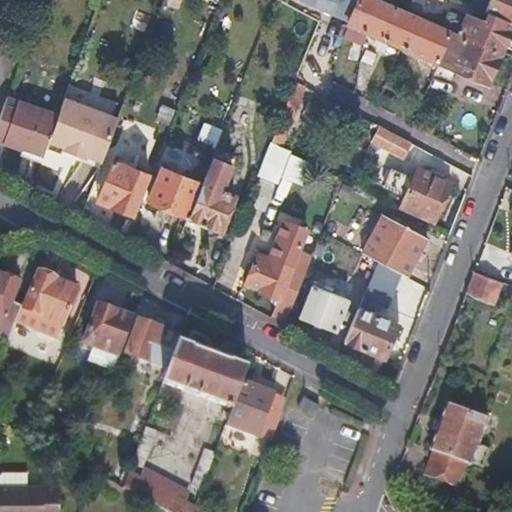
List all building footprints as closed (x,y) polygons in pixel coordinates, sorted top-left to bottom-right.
[(358,0),(311,0),(352,17),(358,0)] [(381,0),(358,0),(352,17),(350,21),(441,60),(444,55),(453,30),(443,26),(381,0)] [(511,0),(489,0),(486,10),(489,12),(511,21),(511,0)] [(443,26),(453,30),(460,33),(467,17),(450,10),(443,26)] [(501,50),(511,23),(511,21),(489,12),(486,20),(468,14),(467,17),(460,33),(501,50)] [(316,39),(326,42),(332,26),(323,22),(316,39)] [(487,82),(501,50),(460,33),(453,30),(444,55),(455,60),(454,63),(460,66),(458,70),(487,82)] [(297,81),(273,141),(282,146),(303,95),(320,103),(324,95),(297,81)] [(59,114),(50,139),(66,146),(65,148),(88,156),(88,154),(104,159),(120,117),(65,97),(59,114)] [(45,155),(50,139),(59,114),(21,101),(7,141),(45,155)] [(165,102),(159,117),(170,122),(176,107),(165,102)] [(374,121),(367,134),(409,158),(416,145),(374,121)] [(282,146),(273,141),(269,150),(260,174),(280,183),(284,176),(304,183),(312,163),(282,146)] [(189,216),(221,229),(236,194),(223,188),(237,154),(217,146),(189,216)] [(113,203),(112,205),(132,214),(149,173),(116,159),(101,198),(113,203)] [(415,161),(411,170),(394,163),(385,184),(409,195),(404,206),(436,220),(453,183),(446,180),(448,175),(415,161)] [(162,164),(148,199),(185,214),(199,180),(162,164)] [(364,249),(382,259),(402,271),(409,274),(429,238),(385,213),(364,249)] [(272,258),(260,252),(247,282),(263,289),(262,290),(281,298),(276,311),(289,316),(307,271),(295,266),(310,229),(287,220),(274,252),(272,258)] [(260,252),(272,258),(274,252),(262,247),(260,252)] [(402,271),(382,259),(346,340),(387,356),(400,324),(373,312),(377,301),(388,305),(402,271)] [(466,290),(495,301),(502,283),(474,271),(466,290)] [(57,280),(41,273),(25,309),(64,325),(78,290),(56,281),(57,280)] [(0,317),(3,319),(18,283),(0,274),(0,317)] [(325,289),(316,285),(304,315),(337,329),(351,299),(333,292),(335,285),(328,282),(325,289)] [(101,304),(86,341),(121,355),(136,317),(101,304)] [(168,368),(178,342),(180,336),(141,320),(128,353),(147,360),(144,368),(150,370),(153,362),(168,368)] [(247,369),(178,342),(168,368),(163,381),(233,408),(243,382),(247,369)] [(258,437),(275,393),(243,382),(233,408),(227,425),(258,437)] [(320,403),(305,396),(299,409),(314,416),(320,403)] [(434,450),(430,463),(460,473),(464,461),(471,464),(472,461),(482,465),(488,448),(477,444),(486,418),(446,403),(430,448),(434,450)] [(133,463),(141,466),(155,431),(145,428),(133,463)] [(207,450),(193,485),(203,489),(216,454),(207,450)] [(456,483),(460,473),(430,463),(426,473),(456,483)] [(123,486),(170,511),(194,511),(196,506),(186,500),(190,491),(146,468),(141,477),(130,471),(123,486)] [(0,511),(61,511),(62,486),(0,485),(0,511)]
